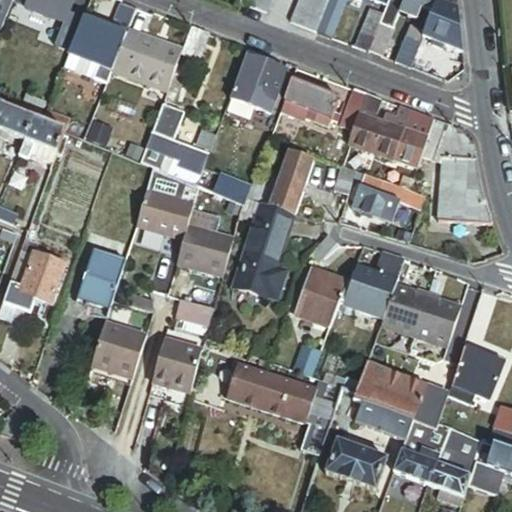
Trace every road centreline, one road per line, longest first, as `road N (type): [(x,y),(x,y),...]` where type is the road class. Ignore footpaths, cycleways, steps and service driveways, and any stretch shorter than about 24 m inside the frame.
road 1 (residential): [(489,123),(163,0)]
road 2 (residential): [(0,381),(49,417),(65,456),(54,506)]
road 3 (residential): [(475,0),(489,123)]
